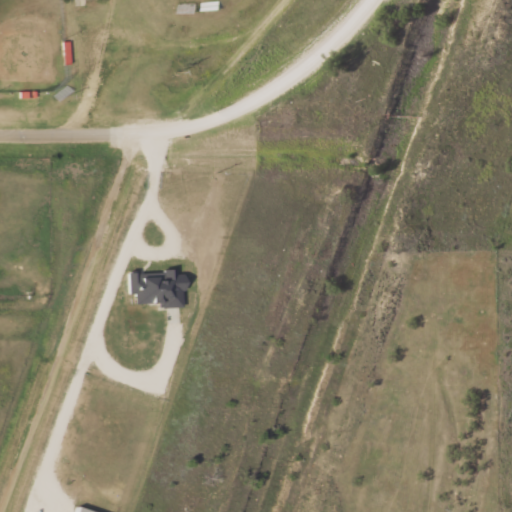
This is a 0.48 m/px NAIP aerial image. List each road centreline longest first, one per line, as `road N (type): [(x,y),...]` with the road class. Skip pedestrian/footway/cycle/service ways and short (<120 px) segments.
road 1 (residential): [(0,508),(133,134)]
road 2 (residential): [(133,134),(276,96),(374,0)]
road 3 (residential): [(133,134),(0,135)]
